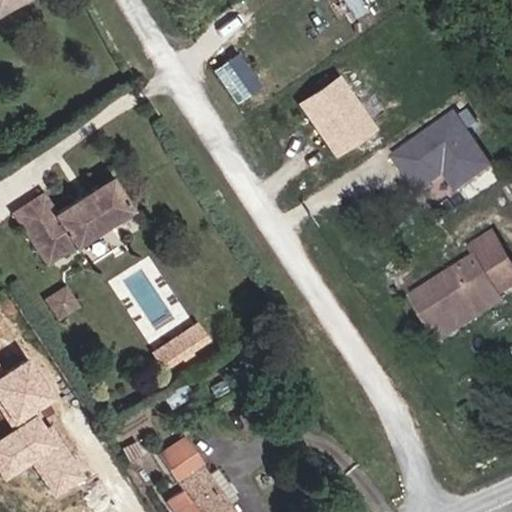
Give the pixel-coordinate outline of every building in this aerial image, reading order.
[(449,173),(461,190),(500,165),(461,108),(394,153),(421,193),(449,173)] [(47,208),(36,190),(3,211),(37,264),(123,209),(100,174),(47,208)] [(463,264),(406,303),(428,336),(508,281),(478,238),(456,253),(463,264)] [(55,286),(35,299),(45,315),(65,302),(55,286)] [(152,365),(197,336),(187,322),(143,351),(152,365)] [(235,511),(189,440),(164,457),(194,504),(181,511),(235,511)] [(91,478),(87,472),(51,496),(61,511),(89,511),(106,501),(103,496),(125,482),(113,463),(91,478)]
